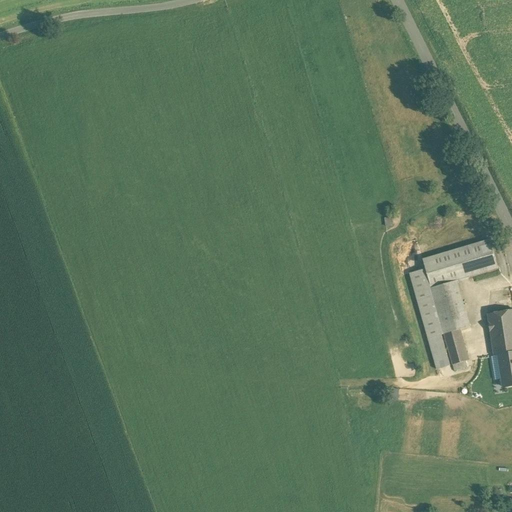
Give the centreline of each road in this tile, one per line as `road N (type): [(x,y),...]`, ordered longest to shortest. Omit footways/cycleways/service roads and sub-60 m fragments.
road 1 (tertiary): [(398,0),(511,230)]
road 2 (unclassified): [(187,0),(76,13),(0,35)]
